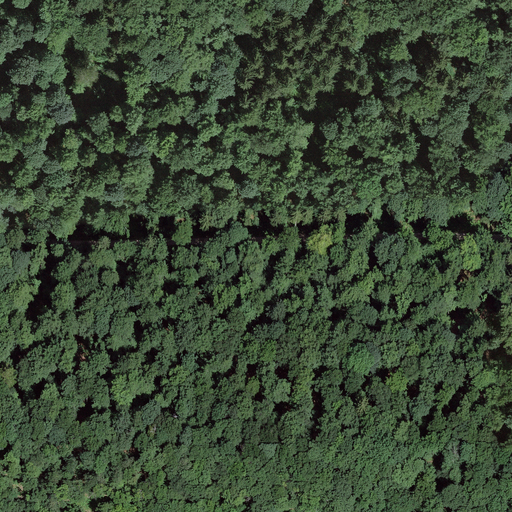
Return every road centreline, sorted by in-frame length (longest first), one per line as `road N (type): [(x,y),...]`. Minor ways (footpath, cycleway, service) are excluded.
road 1 (track): [(0,15),(88,59),(209,92),(432,81),(511,95)]
road 2 (track): [(511,396),(162,369),(55,351),(0,327)]
road 3 (track): [(511,239),(76,245),(0,229)]
road 4 (track): [(280,511),(153,498)]
